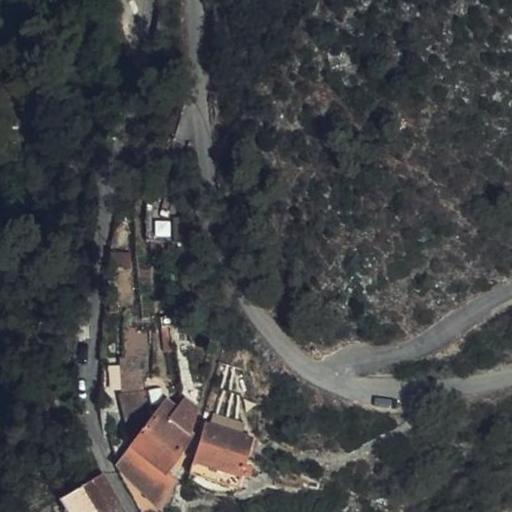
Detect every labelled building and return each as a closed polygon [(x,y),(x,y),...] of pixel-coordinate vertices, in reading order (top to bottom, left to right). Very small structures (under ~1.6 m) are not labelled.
[(171,338),(168,318),(159,319),(162,340),(171,338)] [(196,344),(194,324),(188,325),(189,345),(196,344)] [(128,371),(101,367),(98,395),(108,403),(118,403),(117,399),(129,400),(128,371)] [(233,386),(233,377),(225,377),(225,387),(233,386)] [(146,429),(146,428),(139,401),(129,400),(117,399),(118,403),(132,447),(146,429)] [(188,439),(197,409),(182,400),(176,409),(166,403),(152,421),(146,428),(146,429),(176,457),(188,439)] [(241,475),(250,478),(252,470),(252,469),(243,466),(245,460),(251,462),(251,461),(254,450),(248,448),(251,440),(205,425),(194,465),(240,478),(241,475)] [(166,472),(176,457),(146,429),(132,447),(118,467),(160,508),(174,480),(166,472)] [(240,478),(194,465),(190,476),(236,488),(240,478)] [(57,501),(64,511),(96,511),(97,511),(96,511),(124,511),(102,475),(82,488),(57,501)]
